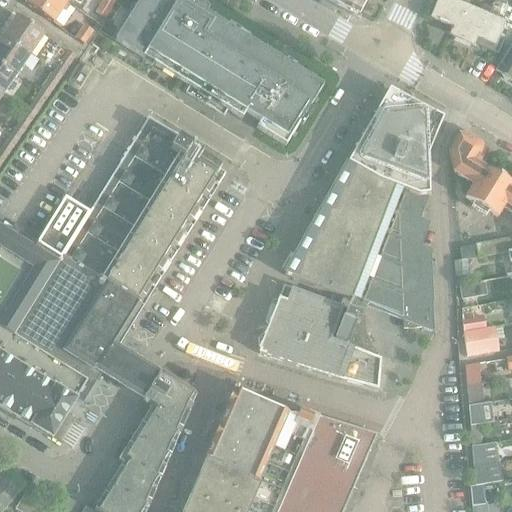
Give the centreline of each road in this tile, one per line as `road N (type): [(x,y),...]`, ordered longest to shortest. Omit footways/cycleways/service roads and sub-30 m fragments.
road 1 (residential): [(381,53),(299,173),(274,177),(170,340)]
road 2 (residential): [(465,104),(437,153),(443,337),(431,430)]
road 3 (residential): [(431,430),(170,340)]
road 4 (residential): [(170,340),(78,473),(57,474),(0,438)]
